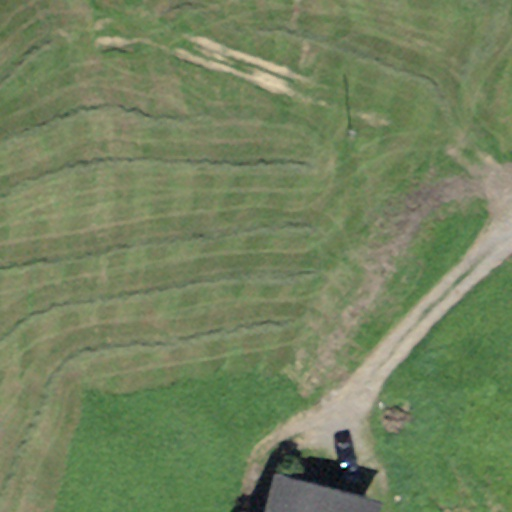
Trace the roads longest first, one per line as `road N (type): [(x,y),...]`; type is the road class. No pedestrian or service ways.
road 1 (track): [(497,240),(461,158),(151,41)]
road 2 (track): [(511,242),(497,240),(320,440)]
